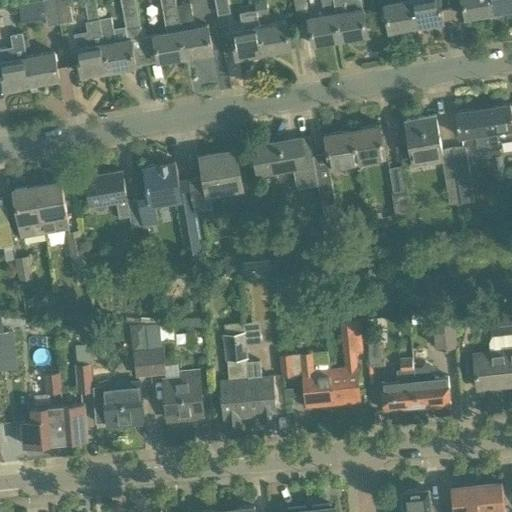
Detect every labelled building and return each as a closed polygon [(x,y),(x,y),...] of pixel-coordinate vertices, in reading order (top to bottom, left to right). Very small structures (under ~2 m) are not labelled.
[(56,0),(43,0),(48,26),(60,24),(56,0)] [(69,0),(56,0),(60,24),(73,21),(69,0)] [(84,0),(85,14),(97,13),(95,0),(84,0)] [(113,16),(99,19),(108,71),(135,66),(135,64),(146,63),(134,0),(122,0),(127,29),(115,31),(113,16)] [(160,0),(166,32),(152,35),(158,62),(185,57),(174,0),(160,0)] [(174,0),(185,57),(212,52),(207,25),(194,27),(190,3),(176,5),(174,0)] [(265,0),(264,0),(254,2),(255,10),(263,54),(290,49),(285,21),(270,24),(265,0)] [(305,0),(293,0),(296,15),(308,12),(305,0)] [(320,0),(323,14),(308,17),(313,45),(340,41),(332,0),(320,0)] [(332,0),(340,41),(367,36),(360,0),(332,0)] [(410,0),(401,0),(384,3),(389,32),(416,27),(410,0)] [(410,0),(416,27),(443,22),(438,0),(410,0)] [(461,0),(465,19),(492,14),(489,0),(461,0)] [(511,0),(489,0),(492,14),(511,10),(511,0)] [(242,28),(231,30),(236,59),(263,54),(255,10),(240,13),(242,28)] [(87,33),(73,36),(81,76),(108,71),(99,19),(85,21),(87,33)] [(14,47),(0,49),(0,77),(3,77),(5,89),(32,84),(27,56),(23,33),(12,35),(14,47)] [(55,51),(27,56),(32,84),(59,79),(55,51)] [(511,124),(508,102),(481,107),(491,166),(494,189),(505,187),(499,153),(511,150),(511,124)] [(481,107),(454,111),(458,137),(473,135),(475,145),(477,145),(481,168),(491,166),(481,107)] [(412,163),(442,158),(434,115),(404,120),(412,163)] [(378,124),(351,129),(356,161),(384,157),(378,124)] [(312,155),(316,181),(319,205),(333,203),(327,167),(356,161),(351,129),(323,134),(326,153),(312,155)] [(297,139),(253,147),(258,171),(294,165),(298,185),(316,181),(312,155),(311,152),(300,154),(297,139)] [(464,146),(451,148),(454,165),(459,197),(472,195),(464,146)] [(203,177),(187,179),(193,213),(212,209),(209,195),(247,187),(244,171),(240,172),(236,150),(200,156),(203,177)] [(148,196),(138,198),(143,226),(157,223),(152,196),(166,193),(168,202),(177,200),(187,262),(194,261),(192,253),(198,252),(192,213),(193,213),(187,179),(178,181),(175,161),(143,166),(148,196)] [(454,165),(442,167),(447,199),(459,197),(454,165)] [(402,166),(388,169),(393,192),(406,190),(402,166)] [(121,170),(86,177),(90,203),(115,199),(118,218),(128,216),(130,228),(143,226),(138,198),(127,200),(121,170)] [(61,181),(37,185),(45,231),(55,229),(53,216),(66,214),(61,181)] [(37,185),(13,189),(21,235),(45,231),(37,185)] [(0,247),(12,245),(5,206),(0,207),(0,247)] [(289,223),(274,225),(277,249),(297,246),(295,236),(290,236),(289,223)] [(79,230),(67,232),(73,271),(85,269),(79,230)] [(28,256),(16,258),(20,280),(32,278),(28,256)] [(270,256),(241,258),(242,275),(271,274),(270,256)] [(239,272),(237,260),(225,262),(226,270),(231,273),(239,272)] [(214,278),(200,279),(202,301),(216,300),(214,278)] [(491,351),(473,353),(476,386),(506,383),(507,386),(511,385),(511,300),(488,303),(492,336),(490,341),(491,351)] [(346,367),(329,368),(332,403),(359,400),(356,366),(354,350),(361,349),(359,330),(365,330),(363,310),(345,311),(346,321),(341,321),(346,367)] [(1,315),(0,315),(0,356),(14,355),(12,331),(3,332),(1,315)] [(453,318),(432,320),(435,348),(455,346),(453,318)] [(242,321),(240,322),(250,415),(259,415),(260,422),(275,420),(274,408),(275,408),(272,375),(261,376),(259,360),(245,361),(245,357),(247,357),(245,345),(260,344),(258,321),(243,323),(242,321)] [(228,379),(220,380),(223,418),(225,418),(225,425),(240,424),(240,416),(250,415),(240,322),(224,323),(225,334),(223,334),(228,379)] [(144,323),(130,325),(132,345),(147,343),(144,323)] [(159,323),(146,325),(148,347),(161,345),(159,323)] [(382,343),(368,344),(369,364),(383,363),(382,343)] [(161,348),(147,349),(150,374),(164,373),(161,348)] [(147,349),(133,351),(136,376),(150,374),(147,349)] [(311,353),(280,355),(282,375),(291,374),(291,373),(302,372),(306,406),(332,403),(329,368),(313,370),(311,353)] [(422,366),(413,366),(414,379),(416,407),(450,404),(448,376),(434,377),(433,372),(436,367),(425,361),(422,366)] [(90,362),(74,364),(77,392),(93,391),(90,362)] [(59,372),(45,373),(47,393),(61,392),(59,372)] [(199,376),(162,380),(166,419),(203,416),(199,376)] [(414,379),(380,382),(383,410),(416,407),(414,379)] [(139,382),(102,385),(107,425),(143,422),(139,382)] [(64,428),(59,428),(61,442),(87,440),(84,403),(62,405),(64,428)] [(33,420),(22,421),(24,446),(61,442),(59,428),(64,428),(62,405),(32,407),(33,420)] [(502,481),(476,484),(479,511),(489,511),(505,511),(502,481)] [(479,511),(476,484),(451,486),(453,511),(479,511)] [(404,511),(430,511),(428,488),(403,491),(404,511)] [(312,508),(309,508),(309,511),(335,511),(335,506),(331,506),(330,503),(312,505),(312,508)]
